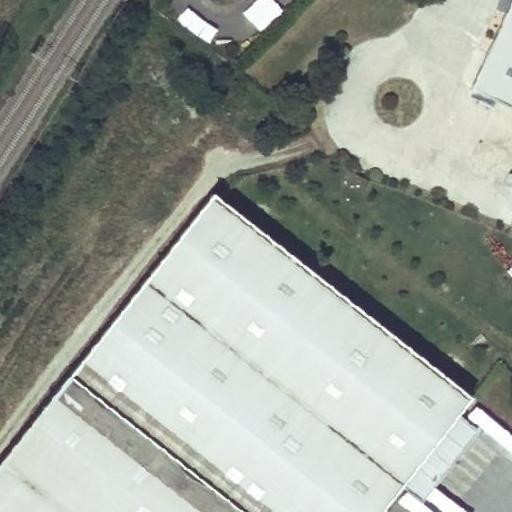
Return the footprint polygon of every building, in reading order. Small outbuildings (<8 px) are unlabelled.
[(270,0),(256,0),(241,11),(254,30),(279,12),(270,0)] [(511,0),(507,0),(467,86),(511,107),(511,0)] [(187,6),(178,19),(208,39),(216,27),(187,6)] [(378,511),(401,485),(456,415),(469,398),(210,195),(0,462),(0,511),(378,511)] [(456,415),(401,485),(420,499),(475,430),(456,415)]
